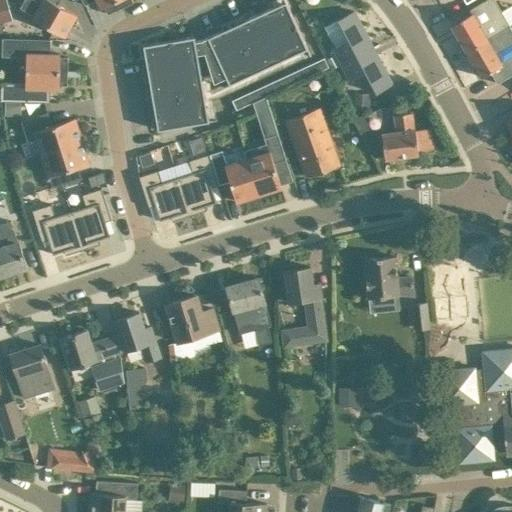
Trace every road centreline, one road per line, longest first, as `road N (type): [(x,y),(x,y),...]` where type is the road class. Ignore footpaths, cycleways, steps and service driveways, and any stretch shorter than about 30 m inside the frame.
road 1 (residential): [(151,263),(357,204),(484,199)]
road 2 (residential): [(151,263),(122,172),(104,61),(108,42),(127,26),(186,0)]
road 3 (unclassified): [(484,199),(483,156),(418,40),(386,0)]
road 4 (residential): [(511,482),(393,494),(338,490)]
road 5 (residential): [(0,312),(151,263)]
